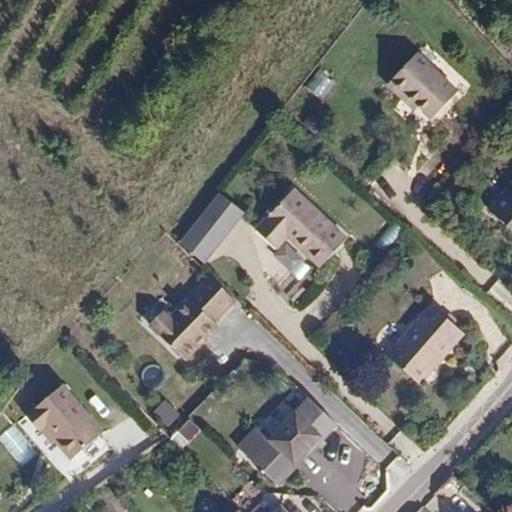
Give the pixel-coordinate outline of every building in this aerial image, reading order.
[(449,84),(405,48),(378,82),(407,105),(410,101),(425,113),(449,84)] [(318,71),(309,90),(324,97),(333,78),(318,71)] [(511,184),(491,206),(511,225),(511,184)] [(181,244),(209,263),(246,209),(218,190),(181,244)] [(316,269),(343,241),(291,193),(253,233),(272,251),(284,239),(316,269)] [(184,335),(182,332),(202,312),(200,309),(219,288),(193,264),(154,307),(151,304),(137,318),(170,350),(184,335)] [(460,333),(432,307),(388,356),(420,387),(437,368),(432,362),(460,333)] [(78,461),(88,473),(109,454),(97,441),(103,435),(60,389),(25,422),(40,438),(44,433),(74,465),(78,461)] [(287,393),(262,425),(274,434),(298,402),(287,393)] [(165,399),(153,412),(169,427),(181,413),(165,399)] [(237,446),(274,483),(316,437),(321,440),(337,426),(309,399),(267,442),(255,428),(237,446)] [(252,511),(278,511),(270,503),(261,511),(258,511),(255,509),(252,511)]
